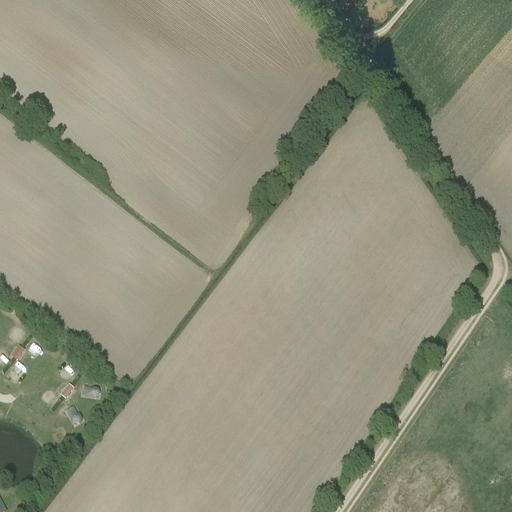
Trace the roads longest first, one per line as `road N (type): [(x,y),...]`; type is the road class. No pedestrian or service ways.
road 1 (track): [(503,268),(323,0)]
road 2 (track): [(336,511),(503,267)]
